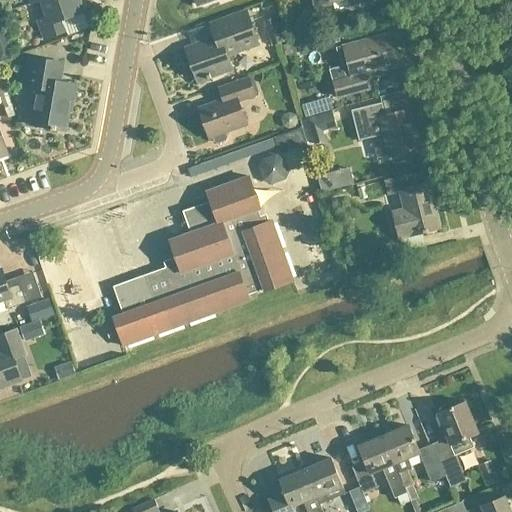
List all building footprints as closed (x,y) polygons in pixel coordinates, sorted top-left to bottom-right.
[(78,0),(44,0),(38,2),(44,19),(35,22),(42,42),(65,33),(61,22),(83,14),(78,0)] [(328,0),(329,4),(343,0),(346,0),(350,11),(370,5),(368,0),(328,0)] [(213,40),(183,51),(193,78),(195,77),(198,83),(230,72),(225,59),(257,47),(244,12),(208,26),(213,40)] [(285,42),(277,18),(267,22),(275,46),(285,42)] [(301,22),(286,27),(289,38),(304,33),(301,22)] [(1,30),(0,30),(0,62),(11,59),(1,30)] [(338,31),(287,45),(291,55),(341,42),(338,31)] [(340,69),(329,72),(336,98),(367,90),(363,76),(396,67),(388,36),(335,50),(340,69)] [(28,59),(23,88),(35,90),(29,127),(64,133),(69,104),(70,105),(74,87),(58,84),(61,65),(28,59)] [(0,76),(0,103),(1,105),(3,110),(6,109),(9,108),(4,95),(6,94),(0,76)] [(226,137),(225,134),(245,127),(237,104),(253,98),(247,79),(216,90),(220,101),(196,110),(207,141),(211,139),(212,142),(217,144),(224,142),(226,137)] [(309,106),(312,114),(330,108),(328,100),(309,106)] [(357,143),(368,140),(374,162),(418,151),(408,111),(383,118),(380,104),(349,112),(357,143)] [(305,120),(310,135),(335,128),(330,113),(305,120)] [(282,116),(279,122),(281,128),(287,131),(293,129),(296,123),(294,117),(289,114),(282,116)] [(3,123),(14,162),(24,159),(13,120),(3,123)] [(284,135),(273,139),(278,155),(305,145),(299,130),(284,135)] [(353,186),(348,169),(318,177),(322,194),(353,186)] [(413,175),(382,183),(386,198),(399,195),(403,211),(391,214),(398,240),(410,237),(410,238),(438,231),(427,185),(416,188),(413,175)] [(163,270),(143,277),(111,289),(121,315),(110,319),(121,349),(153,337),(248,303),(246,297),(262,291),(263,293),(292,283),(270,223),(268,224),(260,226),(257,218),(255,212),(259,211),(247,178),(205,194),(208,203),(181,213),(188,235),(167,242),(174,259),(176,265),(163,270)] [(364,187),(367,200),(382,197),(378,184),(364,187)] [(314,245),(320,268),(330,265),(323,242),(314,245)] [(0,314),(5,313),(5,311),(24,305),(15,279),(4,283),(0,272),(0,314)] [(24,309),(27,316),(18,319),(22,328),(41,321),(52,317),(47,301),(24,309)] [(37,322),(22,328),(18,330),(23,344),(43,337),(37,322)] [(12,362),(23,358),(14,332),(0,336),(0,389),(20,383),(12,362)] [(74,376),(69,362),(55,367),(61,381),(74,376)] [(430,446),(444,478),(449,489),(465,483),(454,457),(472,449),(468,439),(476,436),(463,404),(435,415),(445,439),(430,446)] [(407,427),(382,438),(403,489),(404,489),(406,495),(405,495),(410,506),(417,502),(411,486),(412,486),(406,471),(411,469),(406,459),(418,454),(430,483),(444,478),(430,446),(417,451),(407,427)] [(363,463),(354,467),(365,493),(375,489),(369,474),(380,470),(393,500),(405,495),(406,495),(404,489),(403,489),(382,438),(357,448),(363,463)] [(303,471),(318,506),(344,495),(329,460),(303,471)] [(498,482),(489,462),(476,467),(484,488),(498,482)] [(350,468),(359,488),(347,493),(354,511),(365,511),(368,511),(361,494),(365,493),(354,467),(350,468)] [(277,482),(283,495),(267,502),(271,511),(291,511),(291,509),(303,504),(306,511),(320,511),(318,506),(303,471),(277,482)] [(480,508),(470,511),(464,511),(461,504),(440,511),(508,511),(503,498),(480,507),(480,508)] [(156,511),(152,502),(131,511),(156,511)]
